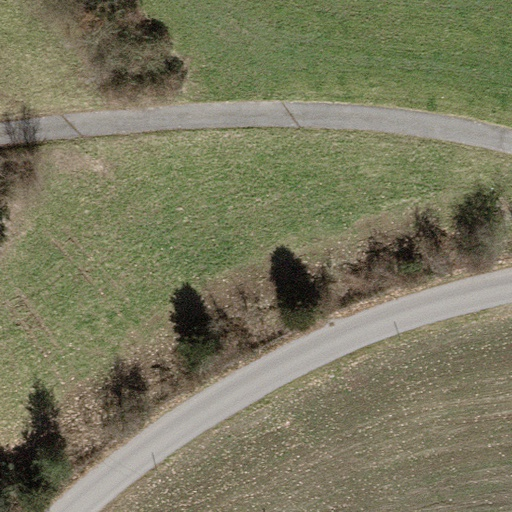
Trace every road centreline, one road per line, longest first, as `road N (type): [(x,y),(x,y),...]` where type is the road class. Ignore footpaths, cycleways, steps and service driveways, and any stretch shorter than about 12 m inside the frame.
road 1 (track): [(511,153),(474,140),(144,133),(0,146)]
road 2 (unclassified): [(71,511),(232,394),(371,326),(511,286)]
